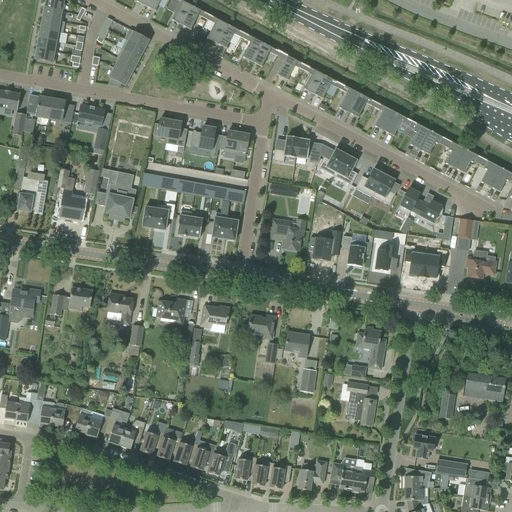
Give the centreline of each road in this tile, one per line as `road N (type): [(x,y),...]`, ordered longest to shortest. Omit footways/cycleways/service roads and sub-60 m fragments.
road 1 (residential): [(0,75),(264,121)]
road 2 (residential): [(268,94),(490,211)]
road 3 (tertiary): [(240,277),(0,240)]
road 4 (residential): [(238,508),(209,490),(27,435)]
road 5 (residential): [(381,511),(413,303)]
road 6 (primary): [(328,28),(353,49),(511,127)]
road 7 (residential): [(89,0),(268,94)]
road 8 (primary): [(511,101),(425,59),(328,28)]
road 9 (tertiary): [(413,303),(240,277)]
road 10 (residential): [(240,277),(264,121)]
road 11 (residential): [(377,511),(238,508)]
road 12 (tertiary): [(511,43),(395,0)]
